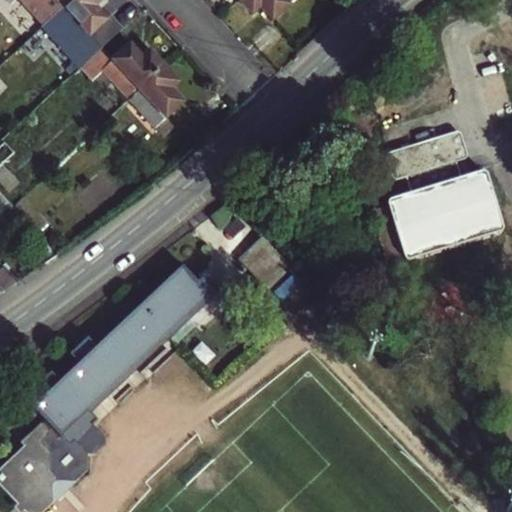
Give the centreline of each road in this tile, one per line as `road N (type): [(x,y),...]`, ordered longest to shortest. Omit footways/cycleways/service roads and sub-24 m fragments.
road 1 (tertiary): [(0,330),(272,111)]
road 2 (tertiary): [(272,111),(390,0)]
road 3 (residential): [(169,0),(272,111)]
